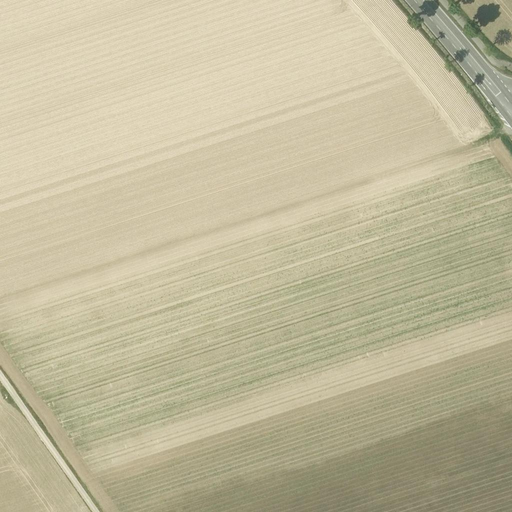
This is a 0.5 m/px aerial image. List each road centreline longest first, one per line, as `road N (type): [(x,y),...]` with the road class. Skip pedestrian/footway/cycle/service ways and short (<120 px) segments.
road 1 (track): [(95,511),(0,375)]
road 2 (primary): [(510,109),(417,0)]
